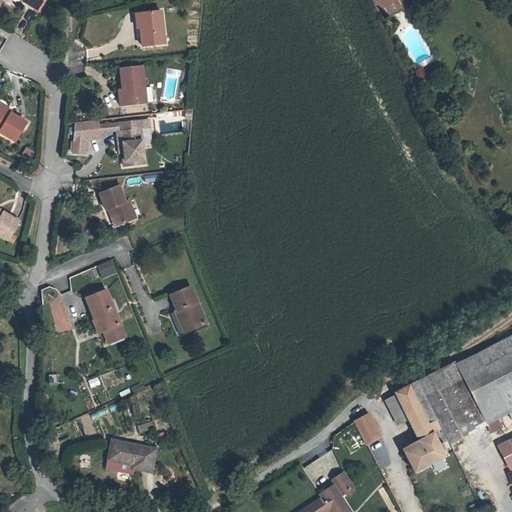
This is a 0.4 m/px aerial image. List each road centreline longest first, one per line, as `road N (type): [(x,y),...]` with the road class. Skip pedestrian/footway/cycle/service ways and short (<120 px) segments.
road 1 (residential): [(25,290),(39,246),(72,27),(68,0)]
road 2 (track): [(411,511),(373,398),(511,317)]
road 3 (residential): [(25,290),(39,301),(30,462),(55,486)]
road 4 (residential): [(198,511),(299,454),(373,398)]
